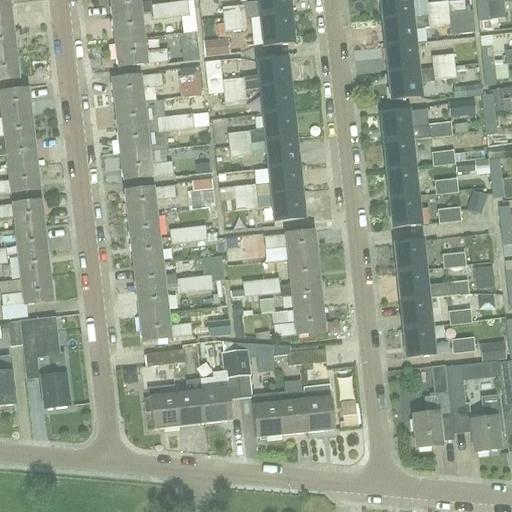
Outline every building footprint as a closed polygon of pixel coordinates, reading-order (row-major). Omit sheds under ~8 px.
[(109,0),(112,17),(140,14),(137,0),(109,0)] [(287,0),(258,0),(260,16),(289,13),(287,0)] [(411,18),(409,0),(379,0),(382,21),(411,18)] [(490,22),(489,22),(489,15),(502,13),(501,1),(476,4),(478,24),(479,24),(480,32),(491,31),(490,22)] [(151,7),(152,13),(194,8),(193,2),(187,3),(187,2),(151,7)] [(427,17),(449,15),(448,3),(426,5),(427,17)] [(0,30),(11,29),(8,4),(0,5),(0,30)] [(223,20),(245,18),(244,7),(222,9),(223,20)] [(189,18),(189,17),(195,16),(194,8),(152,13),(153,22),(189,18)] [(475,34),(472,12),(449,15),(451,27),(450,27),(451,36),(475,34)] [(289,13),(260,16),(263,47),(293,44),(289,13)] [(142,39),(140,14),(112,17),(115,42),(142,39)] [(450,27),(451,27),(449,15),(427,17),(411,19),(411,18),(382,21),(385,48),(414,45),(413,31),(450,27)] [(245,18),(223,20),(224,34),(246,31),(245,18)] [(0,30),(0,55),(14,53),(11,29),(0,30)] [(143,40),(142,39),(115,42),(117,67),(167,62),(166,50),(162,50),(160,38),(143,40)] [(227,38),(205,39),(205,54),(227,53),(227,38)] [(385,48),(388,75),(417,72),(414,45),(385,48)] [(183,64),(188,64),(199,63),(199,62),(198,48),(182,49),(183,59),(183,64)] [(492,48),(481,49),(483,69),(494,68),(492,48)] [(14,53),(0,55),(0,80),(17,79),(14,53)] [(454,56),(432,58),(433,70),(455,68),(454,56)] [(260,89),(289,86),(286,59),(257,62),(260,89)] [(178,86),(202,79),(199,66),(174,72),(178,86)] [(417,72),(388,75),(390,102),(420,99),(419,85),(434,83),(456,80),(456,76),(469,75),(468,68),(455,69),(455,68),(433,70),(417,72)] [(496,87),(496,82),(494,68),(483,69),(485,88),(488,88),(496,87)] [(114,106),(142,103),(140,89),(162,86),(160,74),(111,80),(114,106)] [(223,93),(245,91),(244,80),(222,82),(223,93)] [(479,84),(452,87),(454,98),(480,95),(479,84)] [(289,86),(260,89),(262,116),(292,113),(289,86)] [(0,118),(1,119),(29,115),(26,90),(0,92),(0,118)] [(245,91),(223,93),(224,107),(246,104),(245,91)] [(503,96),(502,91),(489,93),(489,96),(481,97),(482,101),(483,115),(483,117),(495,116),(505,115),(505,114),(504,101),(503,96)] [(452,118),(476,115),(475,102),(450,104),(452,118)] [(142,103),(114,106),(117,131),(145,128),(142,103)] [(444,116),(445,107),(426,105),(425,114),(444,116)] [(411,141),(450,137),(449,125),(409,129),(408,112),(380,115),(383,144),(411,141)] [(292,113),(262,116),(265,142),(295,139),(292,113)] [(0,143),(32,140),(29,115),(1,119),(3,137),(0,137),(0,143)] [(157,126),(193,122),(193,116),(156,120),(157,126)] [(495,116),(483,117),(485,136),(487,149),(488,149),(511,146),(511,132),(497,134),(495,116)] [(193,122),(157,126),(158,135),(194,131),(193,122)] [(145,128),(117,131),(120,156),(148,152),(145,128)] [(229,146),(250,144),(249,133),(227,135),(229,146)] [(295,139),(265,142),(268,169),(298,166),(295,139)] [(7,168),(34,165),(32,140),(0,143),(0,157),(5,157),(7,168)] [(414,170),(411,141),(383,144),(386,172),(414,170)] [(250,144),(229,146),(229,149),(215,150),(216,157),(230,156),(230,160),(252,157),(250,144)] [(511,146),(488,149),(489,162),(488,162),(490,181),(502,179),(500,161),(511,159),(511,146)] [(148,152),(120,156),(123,181),(172,175),(171,163),(149,166),(148,152)] [(483,152),(454,155),(454,153),(431,155),(433,169),(455,166),(455,165),(484,162),(483,152)] [(34,165),(7,168),(8,182),(0,182),(0,194),(37,190),(34,165)] [(270,185),(255,186),(219,190),(221,201),(256,197),(256,199),(271,198),(271,195),(300,192),(298,166),(268,169),(270,185)] [(417,198),(414,170),(386,172),(389,201),(417,198)] [(492,196),(492,201),(502,199),(503,199),(503,194),(502,181),(502,179),(490,181),(492,196)] [(193,197),(199,196),(213,194),(212,181),(191,183),(193,197)] [(436,197),(458,195),(456,181),(434,183),(436,197)] [(127,218),(155,215),(154,201),(175,198),(174,186),(124,193),(127,218)] [(271,195),(271,198),(274,223),(303,220),(300,192),(271,195)] [(481,217),(487,197),(473,193),(467,213),(481,217)] [(213,194),(199,196),(199,199),(192,200),(194,212),(215,209),(213,194)] [(223,203),(224,211),(224,219),(225,233),(250,230),(248,217),(232,219),(231,210),(235,210),(236,213),(258,211),(256,199),(256,197),(221,201),(221,203),(223,203)] [(418,211),(417,198),(389,201),(392,230),(420,227),(420,226),(429,224),(428,210),(418,211)] [(14,232),(42,228),(39,203),(0,207),(0,219),(13,217),(14,232)] [(500,228),(511,226),(511,215),(510,216),(509,208),(503,208),(498,209),(500,228)] [(439,226),(461,223),(459,209),(438,212),(439,226)] [(155,215),(127,218),(130,243),(158,240),(155,215)] [(505,258),(511,257),(511,231),(511,226),(500,228),(502,248),(503,253),(505,258)] [(17,256),(45,253),(42,228),(14,232),(17,256)] [(170,238),(206,234),(205,228),(169,232),(170,238)] [(288,261),(316,258),(313,233),(264,237),(265,249),(287,247),(288,261)] [(206,234),(170,238),(171,247),(207,243),(206,234)] [(244,260),(259,261),(260,234),(245,234),(244,260)] [(158,240),(130,243),(133,268),(161,265),(158,240)] [(397,275),(425,272),(421,243),(394,246),(397,275)] [(45,253),(17,256),(20,281),(48,278),(45,253)] [(443,271),(466,269),(464,254),(442,257),(443,271)] [(316,258),(288,261),(291,286),(318,283),(316,258)] [(161,265),(133,268),(136,293),(164,289),(161,265)] [(447,286),(426,288),(425,272),(397,275),(400,303),(467,296),(466,284),(447,286)] [(176,288),(212,284),(211,277),(175,281),(176,288)] [(48,278),(20,281),(22,294),(0,296),(2,309),(51,303),(48,278)] [(243,291),(279,287),(279,280),(242,284),(243,291)] [(243,291),(234,292),(235,300),(244,299),(278,295),(279,299),(292,298),(293,310),(321,307),(318,283),(291,286),(279,288),(279,287),(243,291)] [(212,284),(176,288),(177,297),(213,292),(212,284)] [(164,289),(136,293),(139,317),(167,314),(164,289)] [(467,296),(400,303),(403,331),(431,328),(430,318),(445,316),(445,312),(459,310),(458,297),(467,296)] [(321,307),(293,310),(295,324),(273,327),(275,338),(324,333),(321,307)] [(450,328),(472,325),(470,311),(448,314),(450,328)] [(167,314),(139,317),(142,343),(192,337),(190,324),(180,326),(178,313),(167,315),(167,314)] [(19,323),(22,350),(26,381),(39,380),(43,412),(69,408),(65,375),(50,377),(48,358),(59,357),(54,319),(19,323)] [(210,339),(230,337),(229,322),(208,323),(210,339)] [(22,350),(19,323),(7,324),(10,352),(22,350)] [(431,328),(403,331),(406,360),(434,357),(431,328)] [(255,340),(261,341),(270,341),(269,333),(255,335),(255,340)] [(453,356),(475,354),(473,340),(451,342),(453,356)] [(478,365),(506,362),(504,343),(476,346),(478,365)] [(205,425),(232,422),(227,380),(238,379),(234,345),(222,344),(223,355),(222,355),(224,374),(213,375),(214,380),(200,381),(205,425)] [(234,345),(238,379),(250,378),(248,358),(257,357),(273,356),(272,348),(255,347),(234,345)] [(301,367),(326,364),(325,351),(300,354),(301,367)] [(184,365),(182,352),(170,353),(172,366),(184,365)] [(172,366),(170,353),(145,356),(147,369),(172,366)] [(301,367),(300,354),(287,355),(289,368),(301,367)] [(0,407),(15,406),(11,374),(10,374),(8,357),(0,358),(0,407)] [(460,375),(456,375),(456,368),(445,369),(447,394),(449,408),(464,406),(460,375)] [(446,394),(447,394),(445,369),(431,370),(433,395),(423,396),(425,415),(412,417),(415,450),(441,447),(438,418),(449,417),(446,394)] [(186,394),(175,396),(174,387),(175,396),(179,428),(205,425),(200,381),(185,383),(186,394)] [(145,414),(150,413),(152,431),(179,428),(175,396),(174,387),(147,390),(149,400),(144,401),(145,414)] [(304,390),(308,435),(335,432),(331,399),(330,400),(329,388),(304,390)] [(303,392),(278,395),(282,437),(308,435),(304,390),(303,390),(303,392)] [(278,395),(269,396),(252,398),(253,408),(252,408),(256,440),(282,437),(278,395)] [(504,433),(502,415),(500,398),(481,400),(483,413),(468,415),(473,455),(500,452),(498,434),(504,433)] [(511,400),(502,402),(503,411),(502,411),(505,436),(511,435),(511,400)]
